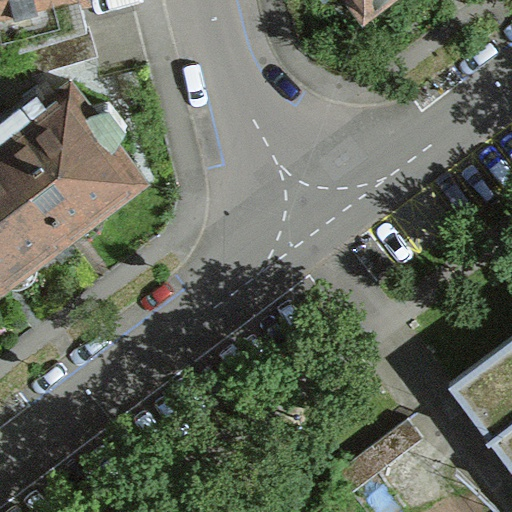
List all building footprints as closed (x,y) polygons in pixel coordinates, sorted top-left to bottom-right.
[(0,0),(0,48),(23,41),(86,22),(80,0),(0,0)] [(86,22),(23,41),(33,73),(95,54),(86,22)] [(108,99),(89,104),(70,79),(46,97),(36,84),(22,94),(32,107),(0,131),(0,144),(64,230),(75,221),(77,223),(83,224),(86,224),(90,221),(93,220),(95,216),(96,214),(97,208),(96,204),(102,200),(140,172),(114,138),(125,121),(108,99)] [(36,250),(64,230),(0,144),(0,277),(8,271),(10,273),(14,274),(17,274),(20,273),(24,271),(27,269),(29,265),(30,261),(30,259),(29,255),(36,250)] [(511,336),(452,382),(490,432),(486,435),(488,439),(492,436),(511,461),(511,336)] [(336,470),(351,490),(423,435),(408,415),(336,470)]
